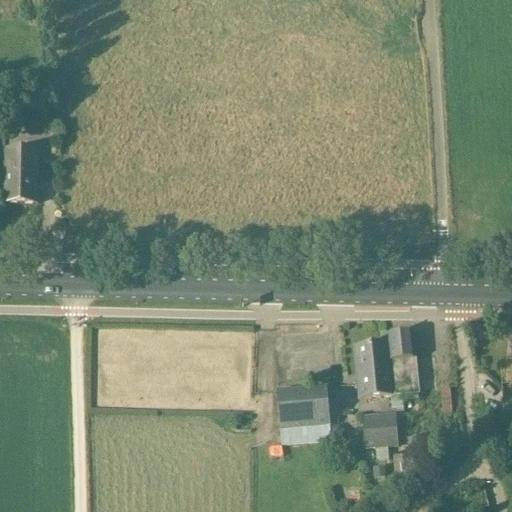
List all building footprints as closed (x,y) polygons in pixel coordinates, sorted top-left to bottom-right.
[(5,206),(38,206),(39,152),(6,151),(5,206)] [(413,335),(386,338),(387,345),(392,398),(394,398),(419,395),(413,335)] [(394,398),(392,398),(387,345),(354,348),(359,402),(394,399),(394,398)] [(276,394),(280,432),(331,427),(327,389),(276,394)] [(397,417),(363,419),(366,452),(399,450),(397,417)] [(424,438),(408,440),(410,460),(426,458),(424,438)] [(404,458),(394,459),(396,483),(405,482),(404,458)] [(374,472),(375,481),(385,480),(384,471),(374,472)]
